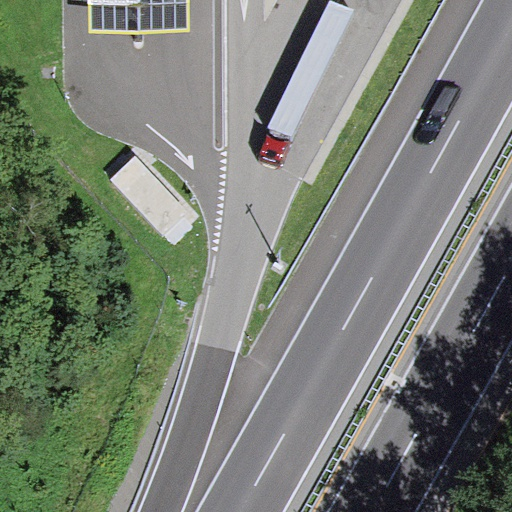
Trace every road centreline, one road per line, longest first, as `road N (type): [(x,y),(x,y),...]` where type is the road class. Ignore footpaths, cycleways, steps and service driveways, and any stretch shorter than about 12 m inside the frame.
road 1 (motorway): [(511,25),(240,511)]
road 2 (motorway): [(372,511),(511,263)]
